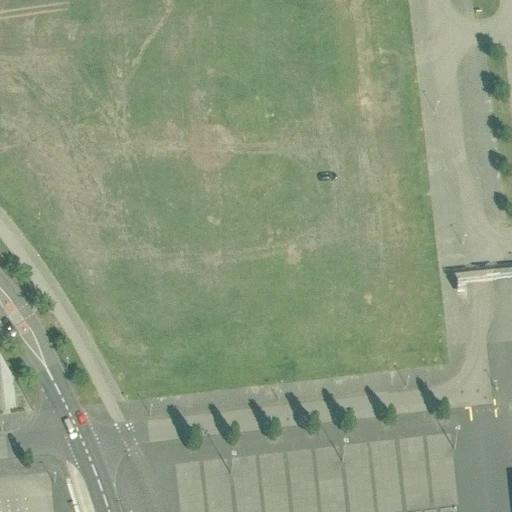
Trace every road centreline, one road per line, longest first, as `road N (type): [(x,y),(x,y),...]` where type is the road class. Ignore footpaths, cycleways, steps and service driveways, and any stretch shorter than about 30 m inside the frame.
road 1 (unclassified): [(480,392),(81,440)]
road 2 (unclassified): [(480,392),(475,335),(482,301),(470,185),(454,147),(436,0)]
road 3 (unclassified): [(480,392),(493,511)]
